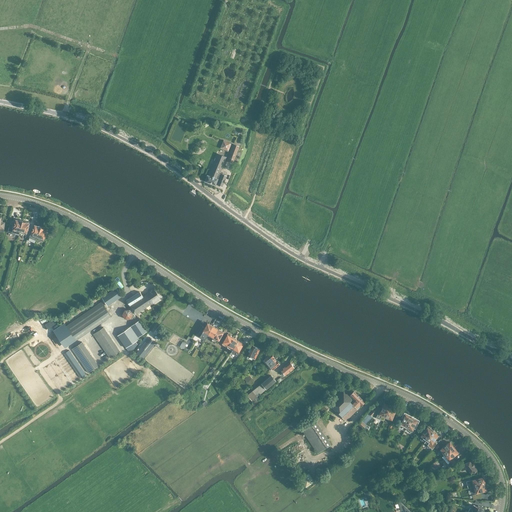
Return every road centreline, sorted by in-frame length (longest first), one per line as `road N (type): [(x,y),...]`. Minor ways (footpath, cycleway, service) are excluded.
road 1 (tertiary): [(501,511),(495,464),(447,421),(211,305),(68,215),(0,196)]
road 2 (unclassified): [(511,361),(301,259),(151,153),(93,124),(0,101)]
road 3 (track): [(72,341),(40,366),(61,402),(0,444)]
